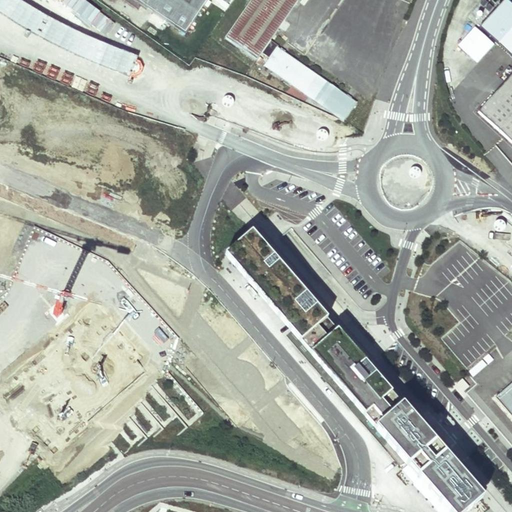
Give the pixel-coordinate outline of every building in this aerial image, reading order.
[(206,0),(140,0),(186,30),(206,0)] [(268,58),(274,50),(266,45),(297,0),(250,0),(225,36),(258,58),(261,53),(268,58)] [(511,3),(508,0),(499,0),(477,24),(511,55),(511,71),(475,111),(511,144),(511,3)] [(277,46),(274,50),(268,58),(263,65),(343,120),(357,101),(277,46)] [(251,233),(226,255),(449,511),(465,511),(482,498),(251,233)] [(76,313),(58,329),(68,341),(86,324),(76,313)] [(215,337),(224,329),(220,325),(211,333),(215,337)] [(235,337),(228,342),(239,356),(245,351),(235,337)] [(214,360),(205,368),(220,385),(229,377),(214,360)] [(480,372),(475,367),(462,378),(467,384),(480,372)] [(202,369),(193,378),(201,386),(210,377),(202,369)] [(511,387),(500,398),(511,412),(511,387)]
